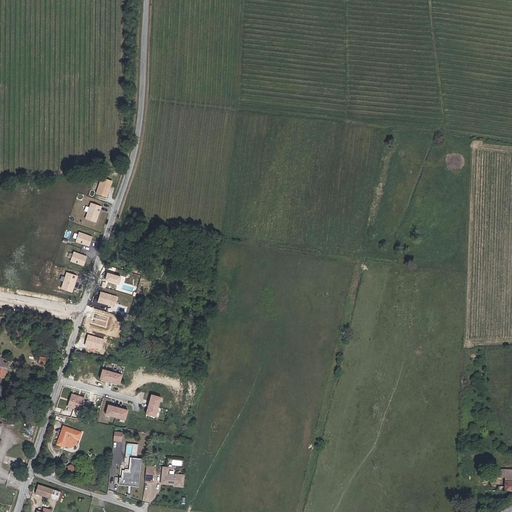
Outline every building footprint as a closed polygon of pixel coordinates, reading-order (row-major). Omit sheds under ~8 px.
[(96,193),(107,197),(112,181),(102,178),(96,193)] [(101,207),(91,203),(86,218),(96,222),(101,207)] [(92,237),(79,232),(76,242),(89,246),(92,237)] [(87,257),(74,252),(71,261),(83,266),(87,257)] [(121,277),(108,273),(105,280),(119,285),(121,277)] [(118,297),(101,292),(98,302),(115,307),(118,297)] [(108,317),(94,313),(91,323),(105,327),(108,317)] [(104,340),(88,335),(85,345),(101,350),(104,340)] [(44,363),(46,357),(40,355),(38,361),(44,363)] [(40,371),(41,364),(34,363),(33,369),(40,371)] [(114,382),(117,372),(97,367),(95,376),(114,382)] [(79,396),(67,391),(62,404),(75,408),(79,396)] [(151,414),(156,394),(146,392),(141,412),(151,414)] [(120,417),(123,408),(103,402),(100,412),(120,417)] [(70,437),(72,437),(74,430),(56,425),(50,444),(57,446),(58,443),(62,444),(68,441),(70,437)] [(109,428),(108,436),(116,437),(117,429),(109,428)] [(114,474),(114,480),(123,481),(124,478),(127,478),(127,481),(135,482),(137,454),(126,453),(125,462),(125,468),(118,468),(118,474),(114,474)] [(141,468),(149,468),(150,460),(142,460),(141,468)] [(179,480),(180,469),(171,468),(171,469),(163,468),(164,461),(159,461),(157,475),(162,476),(162,477),(170,478),(170,479),(179,480)] [(511,477),(506,477),(506,467),(499,467),(499,475),(498,487),(511,487),(511,485),(511,480),(511,477)] [(141,468),(141,475),(148,476),(149,468),(141,468)] [(31,495),(51,500),(54,491),(34,486),(31,495)]
